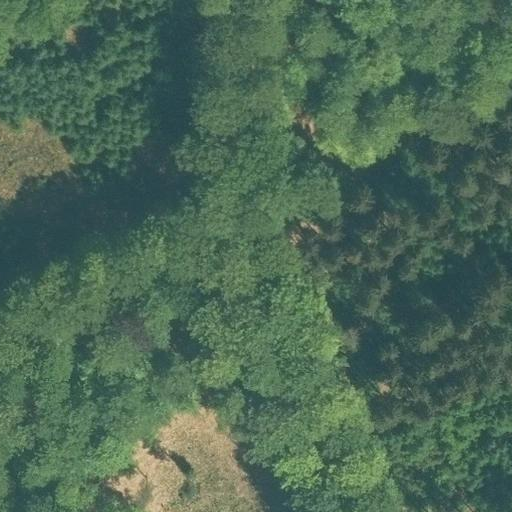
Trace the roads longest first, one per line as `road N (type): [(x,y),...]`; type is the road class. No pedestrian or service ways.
road 1 (track): [(0,345),(235,229),(511,70)]
road 2 (track): [(246,0),(235,229),(348,511)]
